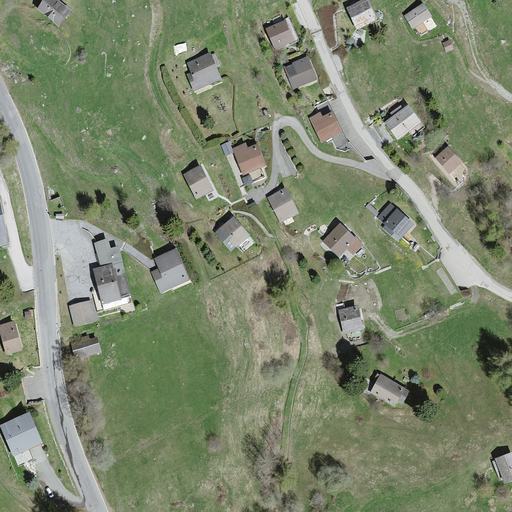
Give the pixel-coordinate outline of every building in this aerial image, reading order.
[(67,13),(49,0),(44,0),(34,14),(55,29),(67,13)] [(363,1),(344,10),(354,31),(373,23),(363,1)] [(420,5),(402,18),(411,31),(429,19),(420,5)] [(282,22),(263,31),(274,52),(292,43),(282,22)] [(447,41),(439,45),(444,54),(451,50),(447,41)] [(207,55),(184,65),(196,91),(218,81),(207,55)] [(305,59),(282,69),(291,90),(314,81),(305,59)] [(404,108),(383,125),(396,142),(417,125),(404,108)] [(329,114),(309,124),(318,144),(339,135),(329,114)] [(254,143),(231,151),(240,177),(263,170),(254,143)] [(445,149),(433,160),(447,175),(460,165),(445,149)] [(198,168),(181,176),(193,201),(210,192),(198,168)] [(283,191),(265,200),(278,224),(295,216),(283,191)] [(392,211),(381,225),(400,240),(411,226),(392,211)] [(247,238),(230,220),(213,236),(230,254),(247,238)] [(361,246),(337,225),(320,244),(337,259),(344,251),(351,257),(361,246)] [(96,268),(89,271),(98,309),(113,304),(117,313),(129,308),(114,250),(107,252),(103,242),(92,247),(96,268)] [(171,251),(150,261),(154,271),(148,274),(157,293),(185,281),(171,251)] [(88,302),(67,309),(73,329),(94,323),(88,302)] [(355,309),(336,312),(341,336),(360,332),(355,309)] [(11,324),(0,327),(0,344),(4,358),(19,354),(11,324)] [(92,339),(69,345),(74,362),(97,356),(92,339)] [(404,391),(379,377),(368,394),(394,409),(404,391)] [(24,415),(0,425),(0,436),(10,459),(38,447),(24,415)] [(511,470),(505,454),(489,461),(500,486),(511,480),(511,470)]
